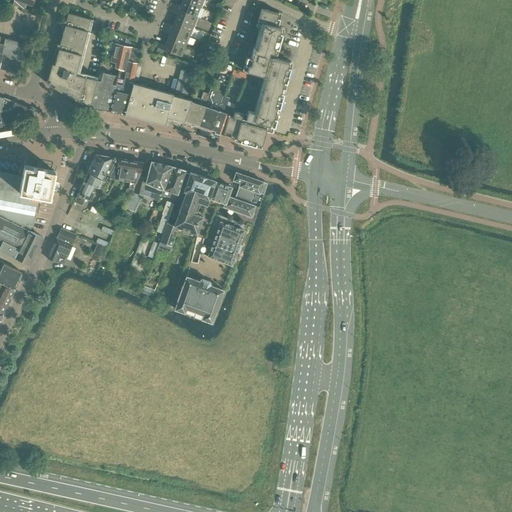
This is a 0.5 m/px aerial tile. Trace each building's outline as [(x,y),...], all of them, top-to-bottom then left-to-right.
[(14,0),(13,5),(25,9),(27,3),(32,5),(33,0),(14,0)] [(171,7),(197,17),(200,19),(204,10),(200,8),(201,7),(182,0),(180,6),(173,3),(171,7)] [(169,11),(177,14),(175,19),(193,27),(197,17),(171,7),(169,11)] [(219,133),(235,138),(234,140),(260,148),(265,131),(272,133),(292,63),(269,57),(270,53),(277,55),(284,28),(278,27),(282,14),(262,8),(258,22),(264,24),(257,49),(254,48),(251,59),(247,57),(244,71),(265,77),(255,113),(247,110),(245,119),(240,118),(242,113),(234,111),(233,111),(232,115),(227,114),(219,133)] [(93,19),(65,13),(46,83),(89,107),(96,80),(76,74),(85,36),(89,34),(93,19)] [(173,25),(165,22),(163,26),(189,36),(193,27),(175,19),(173,25)] [(162,31),(169,34),(167,39),(186,46),(189,36),(163,26),(162,31)] [(0,69),(3,70),(3,69),(6,69),(5,71),(16,73),(16,72),(18,72),(26,44),(5,39),(0,37),(0,69)] [(156,52),(162,54),(164,49),(182,56),(186,46),(167,39),(165,45),(158,42),(156,46),(158,47),(156,52)] [(117,76),(108,110),(125,114),(133,84),(132,83),(132,82),(133,83),(136,64),(140,49),(131,47),(114,44),(110,60),(116,64),(115,67),(119,70),(117,76)] [(231,76),(245,80),(247,74),(233,70),(231,76)] [(96,80),(89,107),(89,108),(108,110),(117,76),(99,72),(96,80)] [(132,83),(133,84),(125,114),(164,124),(167,117),(183,121),(191,100),(172,95),(173,94),(133,83),(132,82),(132,83)] [(217,110),(222,96),(223,95),(224,92),(217,90),(219,85),(213,83),(212,88),(211,87),(208,94),(207,99),(197,126),(200,127),(199,130),(208,133),(209,130),(210,131),(217,110)] [(184,122),(184,123),(185,125),(190,127),(192,125),(192,124),(197,126),(207,99),(208,94),(203,93),(201,99),(193,96),(191,100),(183,121),(184,122)] [(211,131),(211,132),(213,135),(218,136),(219,133),(227,114),(232,115),(233,111),(234,111),(236,105),(228,102),(229,98),(223,95),(222,96),(217,110),(210,131),(211,131)] [(0,112),(24,107),(3,98),(0,97),(0,112)] [(29,108),(25,109),(24,107),(0,112),(0,122),(1,126),(32,119),(34,117),(33,116),(34,116),(33,111),(32,111),(32,110),(29,108)] [(86,174),(102,182),(99,188),(101,190),(116,158),(96,156),(86,174)] [(104,187),(105,188),(104,193),(107,195),(115,179),(124,181),(128,161),(117,159),(115,168),(112,170),(104,187)] [(129,189),(127,189),(124,195),(129,197),(137,177),(142,164),(128,161),(124,181),(129,182),(129,189)] [(137,177),(130,193),(143,195),(144,190),(161,196),(161,195),(172,167),(171,167),(151,163),(147,179),(137,177)] [(53,182),(55,171),(24,165),(21,179),(18,193),(39,197),(49,199),(51,190),(56,191),(57,183),(53,182)] [(172,167),(161,195),(168,197),(170,192),(177,195),(185,171),(172,167)] [(0,190),(5,191),(6,192),(8,192),(9,192),(11,192),(13,192),(17,193),(18,193),(21,179),(16,178),(17,175),(0,171),(0,190)] [(202,217),(195,214),(199,203),(206,205),(208,201),(210,195),(214,181),(189,172),(182,191),(184,192),(173,225),(172,227),(177,228),(196,234),(202,217)] [(239,182),(234,198),(242,200),(250,203),(254,190),(263,194),(267,182),(235,172),(232,180),(239,182)] [(102,182),(86,174),(73,202),(81,206),(85,199),(90,201),(94,193),(89,190),(91,185),(99,188),(102,182)] [(214,181),(210,195),(208,201),(224,207),(227,196),(231,187),(230,186),(218,182),(214,181)] [(0,216),(12,222),(29,231),(35,218),(39,197),(18,193),(17,193),(15,193),(13,192),(11,192),(9,192),(8,192),(6,192),(5,191),(0,190),(0,216)] [(234,198),(227,196),(224,207),(251,216),(255,205),(250,203),(242,200),(234,198)] [(162,214),(156,231),(163,234),(167,223),(174,204),(166,201),(161,214),(162,214)] [(0,240),(2,241),(3,241),(12,222),(0,216),(0,240)] [(2,241),(0,246),(0,250),(28,265),(42,237),(29,231),(12,222),(3,241),(2,241)] [(220,222),(218,229),(215,238),(239,246),(245,230),(220,222)] [(159,244),(156,253),(162,255),(164,250),(169,252),(171,246),(177,228),(172,227),(173,225),(167,223),(163,234),(159,244)] [(76,236),(60,229),(56,236),(72,243),(76,236)] [(55,238),(46,258),(57,263),(65,260),(72,245),(55,238)] [(239,246),(215,238),(212,247),(236,256),(239,246)] [(141,240),(128,270),(132,272),(134,273),(137,266),(135,265),(145,241),(141,240)] [(153,242),(148,256),(154,259),(156,253),(159,244),(153,242)] [(101,262),(107,249),(97,244),(91,258),(101,262)] [(236,256),(212,247),(208,257),(233,265),(236,256)] [(0,294),(1,294),(2,290),(5,285),(12,289),(21,272),(2,262),(2,263),(0,266),(0,294)] [(177,300),(174,309),(176,309),(181,311),(188,314),(207,320),(211,322),(215,313),(220,299),(223,290),(209,285),(210,283),(209,281),(202,278),(200,279),(199,281),(186,276),(183,285),(182,285),(177,299),(177,300)] [(5,285),(2,290),(1,294),(11,299),(15,290),(12,289),(5,285)] [(143,286),(141,292),(152,297),(154,291),(143,286)] [(1,294),(0,294),(0,303),(7,307),(11,299),(1,294)]
